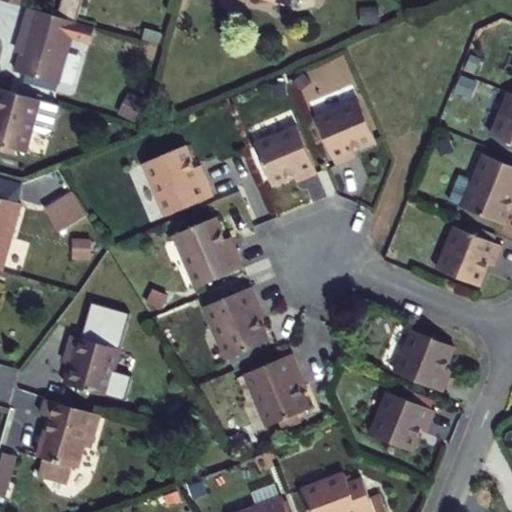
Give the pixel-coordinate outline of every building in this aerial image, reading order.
[(85,0),(66,0),(59,26),(77,31),(85,0)] [(244,0),(287,13),(290,3),(290,0),(244,0)] [(18,79),(37,84),(59,91),(77,31),(59,26),(29,17),(24,33),(30,35),(22,62),(18,79)] [(16,61),(22,62),(30,35),(24,33),(16,61)] [(58,96),(59,91),(37,84),(35,90),(58,96)] [(511,92),(504,90),(487,133),(511,142),(511,92)] [(0,148),(26,156),(32,134),(48,139),(49,137),(57,109),(0,92),(0,148)] [(127,92),(118,113),(135,120),(144,99),(127,92)] [(311,115),(331,163),(346,157),(343,150),(349,148),(371,139),(354,97),(311,115)] [(298,177),(313,171),(293,123),(250,141),(267,182),(289,173),(295,170),(298,177)] [(163,218),(211,198),(200,173),(193,176),(191,170),(181,147),(140,165),(163,218)] [(343,150),(346,157),(352,154),(349,148),(343,150)] [(511,194),(511,164),(479,152),(457,205),(499,222),(508,200),(510,194),(511,194)] [(193,176),(200,173),(197,167),(191,170),(193,176)] [(292,179),(298,177),(295,170),(289,173),(292,179)] [(77,200),(50,217),(65,241),(92,223),(77,200)] [(23,209),(0,202),(0,274),(4,276),(23,209)] [(193,289),(241,269),(230,244),(224,247),(221,241),(212,219),(170,236),(193,289)] [(492,258),(498,243),(450,224),(432,267),(474,284),(483,262),(485,255),(492,258)] [(224,247),(230,244),(228,238),(221,241),(224,247)] [(489,264),(492,258),(485,255),(483,262),(489,264)] [(259,313),(248,288),(200,308),(223,361),(264,344),(255,322),(252,316),(259,313)] [(261,319),(259,313),(252,316),(255,322),(261,319)] [(393,375),(441,395),(447,380),(441,377),(443,371),(452,349),(411,332),(393,375)] [(77,358),(68,388),(112,401),(126,353),(74,338),(69,356),(77,358)] [(298,381),(287,356),(239,376),(262,429),(303,412),(294,389),(291,384),(298,381)] [(441,377),(447,380),(450,374),(443,371),(441,377)] [(300,386),(298,381),(291,384),(294,389),(300,386)] [(428,428),(434,413),(386,394),(368,436),(410,453),(419,431),(421,425),(428,428)] [(44,463),(40,480),(68,489),(74,471),(79,472),(86,451),(91,452),(101,418),(47,402),(43,422),(53,425),(50,436),(47,435),(40,462),(44,463)] [(425,434),(428,428),(421,425),(419,431),(425,434)] [(0,494),(5,496),(17,455),(1,451),(0,455),(0,494)] [(370,511),(371,511),(357,474),(343,479),(339,468),(296,484),(305,511),(370,511)] [(282,511),(275,493),(225,511),(282,511)]
